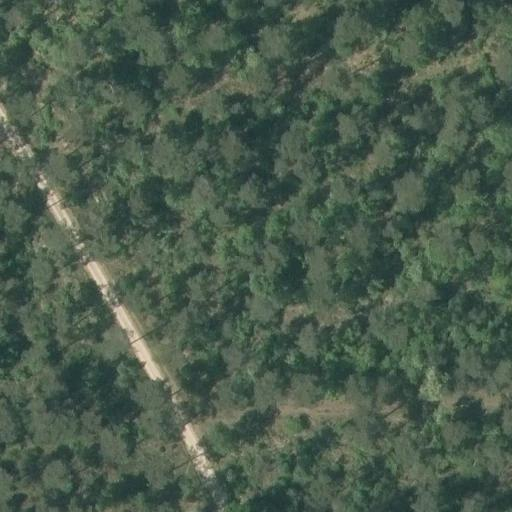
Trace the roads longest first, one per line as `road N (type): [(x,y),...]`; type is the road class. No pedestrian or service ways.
road 1 (track): [(0,124),(178,420)]
road 2 (track): [(178,420),(511,400)]
